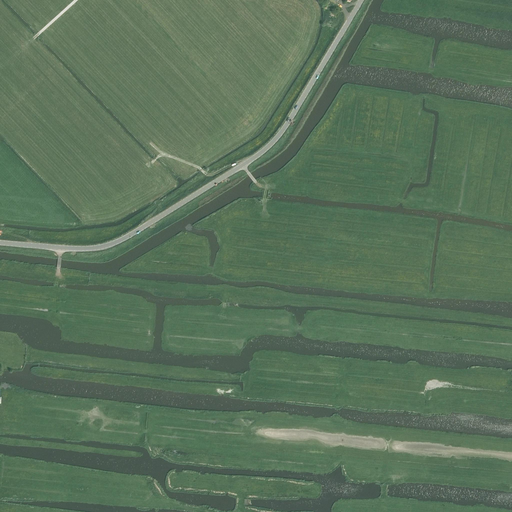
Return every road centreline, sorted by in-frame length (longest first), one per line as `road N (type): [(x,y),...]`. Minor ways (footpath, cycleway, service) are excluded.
road 1 (tertiary): [(0,243),(105,246),(243,166),(276,137),(361,0)]
road 2 (track): [(98,123),(161,204),(146,226)]
road 3 (track): [(138,166),(162,154),(208,176),(247,162)]
